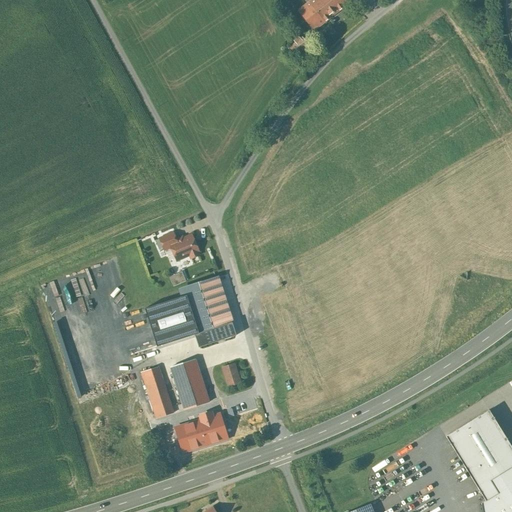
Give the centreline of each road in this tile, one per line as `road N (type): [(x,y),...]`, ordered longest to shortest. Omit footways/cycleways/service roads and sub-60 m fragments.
road 1 (unclassified): [(93,0),(218,231),(280,448)]
road 2 (secondary): [(280,448),(408,389),(511,318)]
road 3 (secondary): [(96,511),(280,448)]
